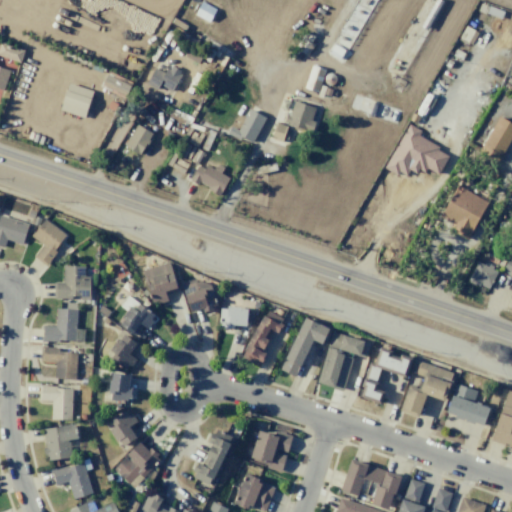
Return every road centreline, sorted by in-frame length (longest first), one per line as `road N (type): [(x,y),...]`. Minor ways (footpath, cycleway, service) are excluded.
road 1 (secondary): [(511,332),(0,155)]
road 2 (residential): [(511,481),(199,380)]
road 3 (residential): [(0,286),(11,300),(8,426),(31,511)]
road 4 (residential): [(165,396),(168,362),(191,354),(200,366),(193,409),(172,410),(165,396)]
